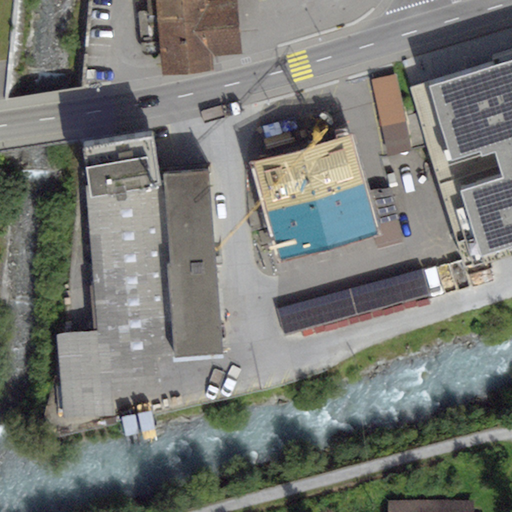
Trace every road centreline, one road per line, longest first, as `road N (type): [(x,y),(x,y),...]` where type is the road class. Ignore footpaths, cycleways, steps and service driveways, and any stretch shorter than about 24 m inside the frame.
road 1 (tertiary): [(511,3),(228,85),(0,126)]
road 2 (track): [(511,429),(203,511)]
